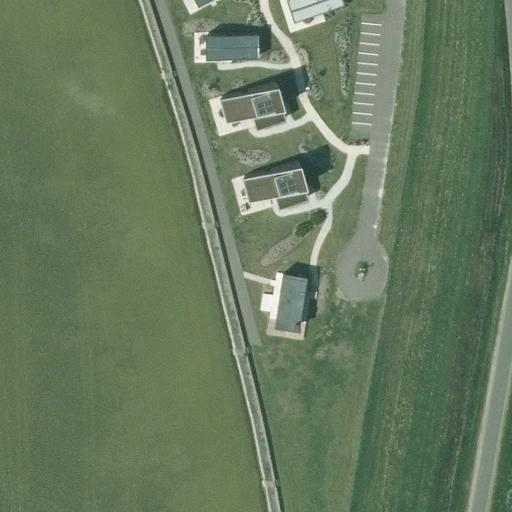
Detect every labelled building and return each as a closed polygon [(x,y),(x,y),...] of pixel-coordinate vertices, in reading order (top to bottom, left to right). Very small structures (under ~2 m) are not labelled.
[(230,0),(217,0),(220,11),(233,9),(230,0)] [(250,0),(250,12),(263,12),(262,0),(250,0)] [(297,0),(298,11),(311,11),(310,0),(297,0)] [(362,0),(362,9),(402,8),(402,0),(362,0)] [(213,14),(177,20),(180,37),(216,32),(213,14)] [(284,16),(271,15),(269,56),(283,57),(284,16)] [(199,98),(237,92),(234,71),(196,77),(199,98)] [(335,81),(334,114),(347,114),(348,81),(335,81)] [(281,128),(276,105),(224,116),(229,140),(281,128)] [(320,122),(327,166),(342,164),(335,119),(320,122)] [(246,168),(256,167),(255,152),(244,153),(246,168)] [(306,184),(293,164),(248,192),(261,213),(306,184)] [(379,213),(379,176),(364,177),(364,213),(379,213)] [(334,236),(350,240),(353,226),(337,222),(334,236)] [(275,225),(238,230),(241,250),(278,245),(275,225)] [(295,240),(300,259),(335,251),(330,231),(295,240)] [(339,311),(339,295),(307,296),(307,312),(339,311)] [(350,358),(350,340),(311,339),(310,357),(350,358)] [(292,344),(257,351),(261,372),(296,365),(292,344)] [(272,409),(308,405),(307,388),(270,392),(272,409)] [(279,460),(316,456),(314,437),(277,442),(279,460)]
